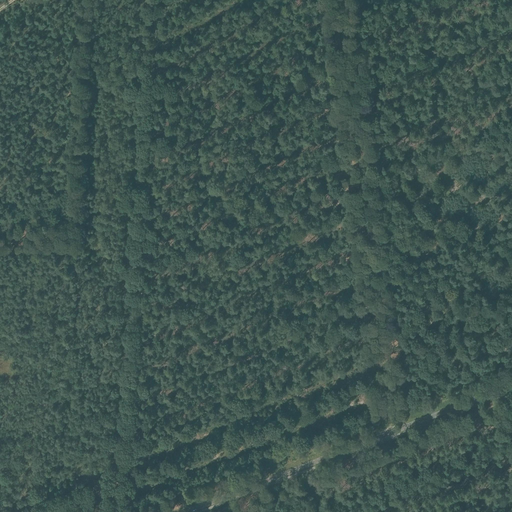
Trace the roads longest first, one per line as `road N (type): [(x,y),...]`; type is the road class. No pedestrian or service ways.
road 1 (track): [(155,0),(128,511)]
road 2 (track): [(338,0),(391,432)]
road 3 (tertiary): [(185,511),(511,385)]
